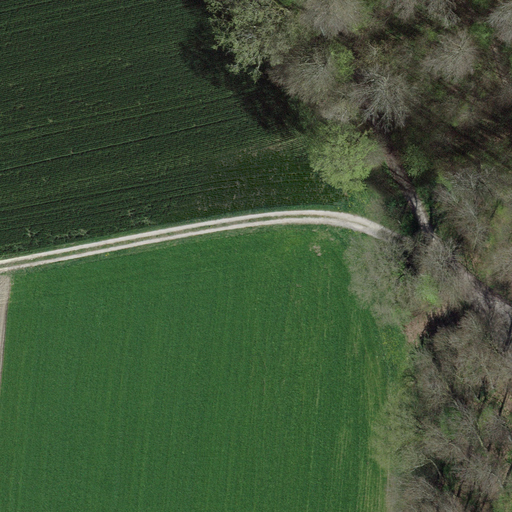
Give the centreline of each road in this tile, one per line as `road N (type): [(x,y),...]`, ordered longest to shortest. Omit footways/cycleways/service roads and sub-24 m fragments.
road 1 (track): [(0,270),(224,223),(335,214),(437,261)]
road 2 (track): [(308,0),(377,141),(422,212),(437,261)]
